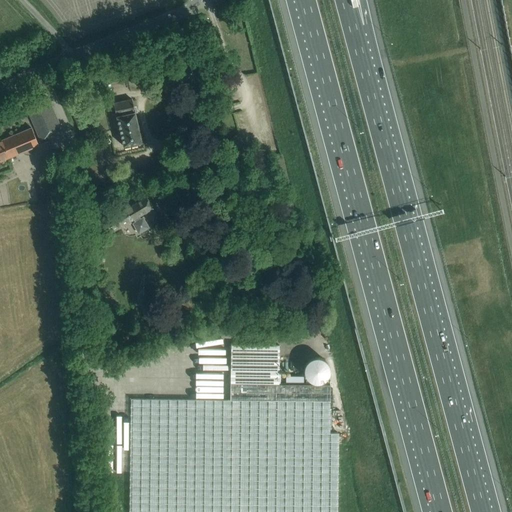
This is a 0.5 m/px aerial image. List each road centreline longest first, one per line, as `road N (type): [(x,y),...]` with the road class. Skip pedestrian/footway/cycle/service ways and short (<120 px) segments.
road 1 (motorway): [(304,0),(441,511)]
road 2 (motorway): [(481,511),(353,29)]
road 3 (unclassified): [(94,511),(71,147),(42,70)]
road 4 (unclassified): [(42,70),(199,0)]
